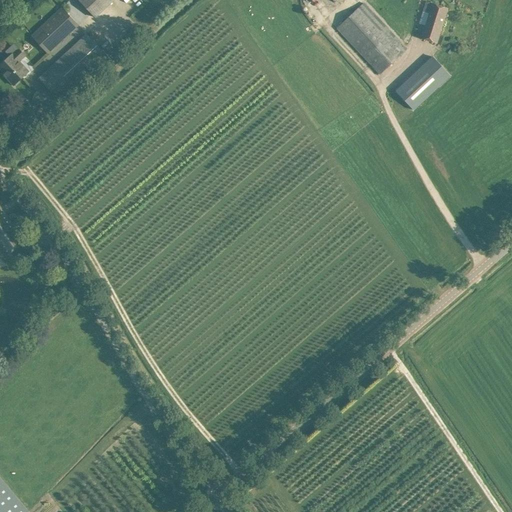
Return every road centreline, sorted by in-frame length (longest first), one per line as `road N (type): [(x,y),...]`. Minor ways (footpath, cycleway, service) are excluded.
road 1 (unclassified): [(218,496),(145,393),(51,229),(0,173)]
road 2 (unclassified): [(218,496),(511,242)]
